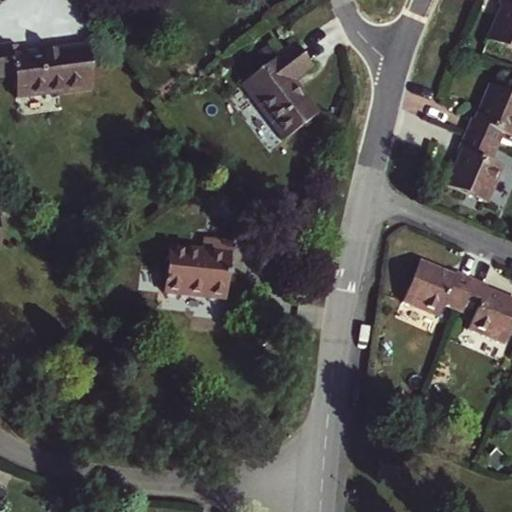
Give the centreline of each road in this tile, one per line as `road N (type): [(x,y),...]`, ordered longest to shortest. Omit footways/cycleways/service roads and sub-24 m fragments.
road 1 (residential): [(320,496),(345,284),(394,76)]
road 2 (residential): [(0,443),(97,475),(320,496)]
